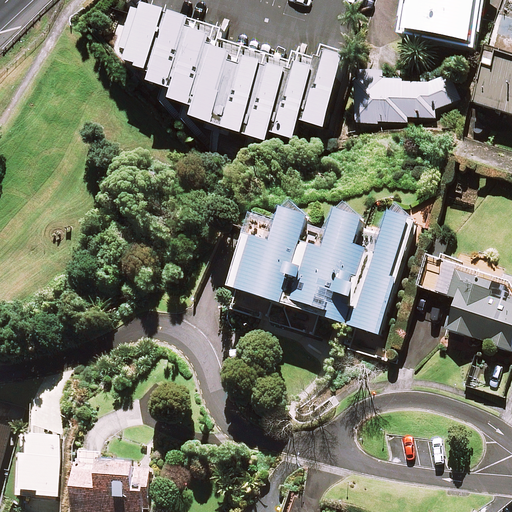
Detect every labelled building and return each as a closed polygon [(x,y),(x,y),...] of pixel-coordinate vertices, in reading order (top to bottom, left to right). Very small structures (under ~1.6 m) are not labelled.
[(405,0),(397,45),(473,57),(481,0),(405,0)] [(511,59),(511,21),(502,19),(494,55),(511,59)] [(274,140),(294,71),(257,60),(218,48),(221,39),(193,30),(174,25),(170,28),(143,20),(126,73),(154,82),(150,96),(175,104),(172,114),(194,121),(191,130),(270,153),(274,140)] [(324,137),(345,63),(322,56),(320,65),(301,131),(324,137)] [(301,131),(320,65),(298,58),(294,71),(274,140),(296,147),(301,131)] [(511,64),(497,61),(492,82),(483,80),(475,112),(511,120),(511,64)] [(379,83),(364,83),(364,93),(360,94),(362,124),(437,119),(437,114),(459,100),(447,82),(429,89),(380,92),(379,83)] [(384,345),(416,234),(389,226),(377,264),(353,257),(360,233),(332,225),(321,264),(301,258),(309,231),(279,222),(268,259),(241,251),(227,300),(384,345)] [(511,355),(511,288),(443,269),(433,300),(455,307),(446,338),(511,357),(511,355)] [(0,473),(12,429),(0,425),(0,473)] [(62,436),(25,434),(24,454),(20,454),(18,494),(59,497),(62,436)] [(136,463),(102,461),(103,449),(78,448),(78,460),(75,511),(143,511),(145,491),(134,490),(136,463)]
